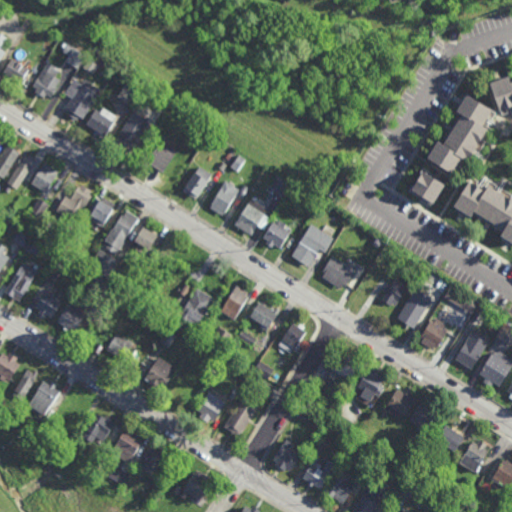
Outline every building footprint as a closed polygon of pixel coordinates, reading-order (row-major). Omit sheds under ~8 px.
[(0,61),(6,51),(2,49),(8,38),(0,33),(0,61)] [(66,61),(78,69),(86,57),(74,49),(66,61)] [(3,70),(23,85),(30,70),(12,59),(3,70)] [(53,97),(58,90),(53,88),(60,80),(53,77),(58,70),(47,64),(31,88),(39,93),(53,97)] [(489,81),(507,75),(510,81),(511,80),(511,105),(497,112),(489,81)] [(98,96),(73,79),(64,95),(73,100),(67,109),(84,119),(98,96)] [(459,110),(469,93),(494,109),(486,125),(491,128),(471,161),(465,158),(456,172),(431,157),(441,140),(447,143),(465,114),(459,110)] [(106,137),(118,119),(101,108),(98,114),(95,113),(87,125),(106,137)] [(116,142),(130,153),(148,122),(133,113),(116,142)] [(155,167),(166,148),(156,141),(153,146),(149,143),(139,160),(150,168),(152,166),(155,167)] [(0,156),(8,144),(11,146),(10,148),(18,154),(4,179),(0,176),(0,156)] [(25,156),(29,158),(29,156),(34,158),(16,191),(7,184),(25,156)] [(44,163),(58,173),(45,193),(31,184),(44,163)] [(185,191),(197,198),(212,175),(199,167),(185,191)] [(413,189),(427,170),(448,184),(436,203),(413,189)] [(456,205),(473,180),(488,190),(492,184),(511,197),(511,239),(504,234),(507,229),(478,211),(474,216),(456,205)] [(224,215),(239,190),(224,182),(210,208),(224,215)] [(57,210),(75,220),(81,210),(84,211),(93,197),(90,195),(92,192),(81,186),(80,189),(77,187),(70,200),(66,197),(57,210)] [(41,218),(31,212),(39,199),(49,205),(41,218)] [(234,224),(251,236),(257,227),(264,231),(271,220),(263,215),(267,210),(250,200),(234,224)] [(89,220),(103,227),(113,210),(99,201),(89,220)] [(37,222),(28,216),(31,212),(40,218),(37,222)] [(128,212),(138,221),(117,256),(105,247),(108,243),(106,241),(122,215),(124,216),(128,212)] [(265,236),(270,240),(267,244),(271,248),(272,244),(280,249),(290,233),(282,229),(285,225),(277,221),(275,224),(273,222),(265,236)] [(70,234),(65,231),(70,225),(74,228),(70,234)] [(292,256),(308,268),(311,262),(317,266),(334,239),(311,225),(292,256)] [(13,241),(17,235),(13,232),(17,227),(31,236),(23,248),(13,241)] [(143,228),(157,237),(150,250),(135,241),(142,230),(143,228)] [(47,252),(42,248),(36,257),(24,248),(32,236),(49,248),(47,252)] [(0,273),(10,258),(3,254),(6,249),(0,245),(0,273)] [(107,281),(88,269),(99,251),(118,262),(107,281)] [(57,281),(48,275),(60,256),(69,262),(57,281)] [(322,277),(341,289),(344,283),(347,285),(355,271),(333,257),(323,271),(325,273),(322,277)] [(19,300),(36,273),(21,264),(6,292),(19,300)] [(106,298),(99,294),(98,296),(87,289),(95,275),(113,287),(106,298)] [(131,291),(125,287),(131,277),(137,281),(131,291)] [(396,305),(408,288),(395,279),(382,300),(391,306),(393,303),(396,305)] [(237,286),(250,295),(235,319),(223,311),(237,286)] [(196,289),(215,300),(197,327),(176,315),(185,299),(188,301),(196,289)] [(399,318),(416,290),(431,299),(413,328),(399,318)] [(474,302),(450,291),(446,299),(470,310),(474,302)] [(36,308),(41,311),(39,315),(43,317),(44,313),(53,318),(63,303),(44,292),(36,308)] [(259,302),(273,313),(276,308),(280,312),(266,332),(260,328),(264,325),(251,317),(259,302)] [(58,323),(75,333),(85,315),(69,304),(58,323)] [(124,326),(114,321),(120,310),(130,315),(124,326)] [(149,321),(142,316),(147,310),(153,314),(149,321)] [(172,320),(164,315),(167,310),(175,316),(172,320)] [(422,343),(432,349),(434,344),(438,346),(447,332),(442,330),(445,325),(437,319),(434,324),(431,321),(420,339),(423,341),(422,343)] [(497,337),(511,345),(511,342),(511,325),(505,322),(497,337)] [(292,324),(306,333),(291,356),(279,347),(292,324)] [(108,341),(103,336),(111,326),(116,331),(108,341)] [(91,336),(86,333),(90,328),(94,331),(91,336)] [(169,346),(159,340),(166,328),(176,334),(169,346)] [(225,348),(210,339),(216,328),(231,337),(225,348)] [(257,337),(242,330),(238,338),(253,346),(257,337)] [(117,334),(140,347),(131,365),(107,350),(117,334)] [(456,360),(472,369),(489,343),(479,338),(473,347),(465,343),(456,360)] [(215,367),(203,360),(212,346),(224,354),(215,367)] [(500,386),(511,370),(511,358),(496,349),(480,375),(485,377),(483,381),(491,387),(494,382),(500,386)] [(0,356),(2,354),(8,357),(10,353),(17,358),(14,363),(19,366),(10,382),(0,375),(0,356)] [(340,358),(357,366),(348,380),(333,368),(340,358)] [(158,359),(171,366),(167,371),(173,375),(164,390),(144,379),(158,359)] [(268,378),(253,369),(260,359),(274,368),(268,378)] [(369,367),(384,376),(369,403),(360,397),(364,391),(358,386),(369,367)] [(27,370),(33,374),(35,370),(39,373),(21,404),(12,396),(27,370)] [(182,374),(190,378),(192,375),(200,380),(187,405),(171,395),(181,380),(178,379),(182,374)] [(273,384),(266,395),(246,383),(249,377),(256,381),(259,375),(273,384)] [(44,382),(48,384),(51,381),(57,385),(54,389),(60,392),(45,416),(29,407),(44,382)] [(334,393),(328,389),(332,384),(338,389),(334,393)] [(397,390),(414,401),(406,416),(399,413),(397,417),(385,409),(397,390)] [(209,392),(226,404),(215,421),(198,411),(209,392)] [(242,398),(258,408),(239,436),(225,426),(242,398)] [(343,417),(334,411),(342,398),(351,404),(343,417)] [(419,404),(424,407),(427,403),(433,407),(430,410),(438,416),(425,434),(417,429),(419,426),(409,420),(419,404)] [(314,416),(309,412),(313,407),(318,411),(314,416)] [(14,419),(8,415),(11,410),(17,414),(14,419)] [(95,414),(104,420),(106,417),(116,423),(103,442),(95,438),(91,444),(82,438),(95,414)] [(49,422),(42,433),(32,427),(39,416),(49,422)] [(446,426),(464,437),(455,452),(436,441),(446,426)] [(124,432),(128,434),(132,430),(140,435),(137,439),(142,442),(129,464),(112,453),(124,432)] [(387,445),(381,440),(385,435),(391,440),(387,445)] [(319,453),(311,447),(319,437),(326,442),(319,453)] [(290,470),(300,455),(291,452),(295,445),(286,441),(272,461),(277,463),(276,467),(283,472),(286,467),(290,470)] [(476,472),(489,451),(483,448),(485,445),(479,441),(476,445),(472,442),(460,464),(476,472)] [(147,448),(162,458),(152,474),(138,465),(147,448)] [(369,456),(364,453),(368,448),(373,451),(369,456)] [(365,477),(358,472),(370,455),(377,459),(365,477)] [(492,479),(507,488),(511,479),(511,462),(505,458),(492,479)] [(319,490),(335,465),(327,459),(320,471),(312,466),(304,480),(319,490)] [(123,485),(108,476),(114,465),(129,474),(123,485)] [(199,471),(209,477),(205,482),(210,485),(200,501),(184,491),(193,475),(195,476),(199,471)] [(345,504),(355,486),(346,480),(348,477),(341,472),(338,477),(335,476),(326,491),(345,504)] [(414,484),(408,480),(413,473),(419,477),(414,484)] [(353,511),(370,511),(389,486),(375,477),(352,511),(353,511)]
